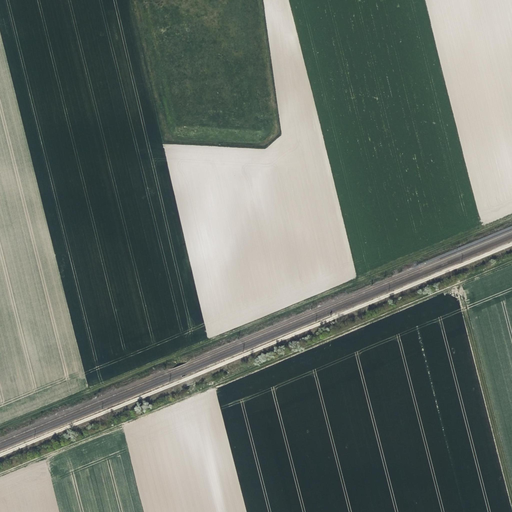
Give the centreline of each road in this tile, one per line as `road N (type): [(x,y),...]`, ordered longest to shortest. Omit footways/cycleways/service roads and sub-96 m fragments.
road 1 (track): [(0,427),(511,215)]
road 2 (track): [(511,262),(0,472)]
road 3 (track): [(511,490),(459,283)]
road 4 (track): [(187,378),(0,454)]
